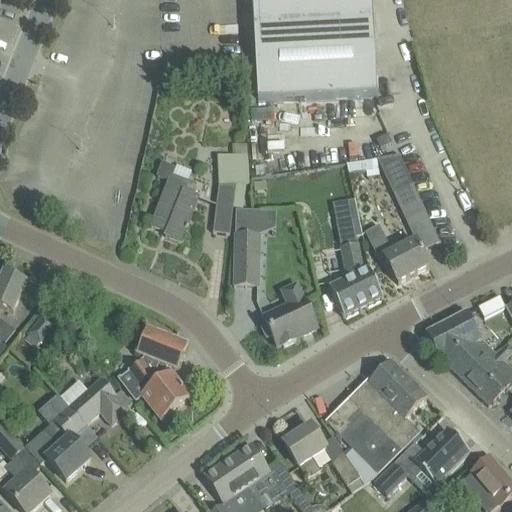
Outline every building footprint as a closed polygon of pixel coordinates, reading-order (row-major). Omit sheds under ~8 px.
[(258,107),(378,101),(373,1),(253,7),(258,107)] [(457,109),(511,97),(511,23),(443,38),(457,109)] [(392,146),(387,137),(376,142),(380,152),(392,146)] [(219,188),(214,235),(230,237),(233,209),(236,187),(246,186),(249,186),(247,157),(233,158),(218,158),(219,188)] [(377,162),(392,197),(416,244),(393,256),(379,228),(365,236),(370,246),(379,263),(384,261),(398,287),(430,270),(421,254),(441,246),(432,227),(413,186),(412,183),(399,158),(377,162)] [(187,233),(189,228),(201,200),(193,197),(197,188),(173,178),(176,170),(162,165),(157,179),(169,184),(151,229),(167,235),(165,239),(180,245),(185,233),(187,233)] [(335,303),(344,321),(383,302),(374,284),(368,272),(362,275),(356,249),(354,240),(361,238),(354,202),(332,206),(336,227),(341,249),(348,282),(329,291),(335,303)] [(258,290),(258,270),(259,237),(235,236),(234,289),(258,290)] [(18,304),(26,285),(4,275),(0,283),(0,309),(13,316),(18,304)] [(303,303),(296,289),(283,295),(289,309),(264,321),(277,350),(282,347),(283,350),(296,344),(295,342),(317,331),(304,302),(303,303)] [(478,307),(482,318),(503,309),(499,298),(478,307)] [(482,345),(475,334),(466,316),(427,336),(442,364),(463,384),(487,360),(489,363),(496,357),(483,344),(482,345)] [(29,337),(24,342),(34,351),(39,345),(40,346),(55,328),(43,318),(28,336),(29,337)] [(178,373),(188,347),(147,331),(137,356),(144,359),(160,366),(178,373)] [(489,363),(487,360),(463,384),(489,410),(503,396),(511,386),(511,371),(505,365),(496,357),(489,363)] [(378,479),(420,436),(406,423),(427,402),(388,363),(325,426),(352,453),(345,459),(345,458),(365,488),(373,483),(378,479)] [(137,382),(127,390),(136,402),(141,398),(149,408),(161,424),(191,401),(171,375),(158,385),(142,364),(130,374),(137,382)] [(89,395),(79,384),(60,400),(70,411),(24,452),(39,469),(46,463),(66,485),(90,463),(71,442),(100,416),(112,429),(128,414),(115,399),(101,384),(89,395)] [(24,452),(23,452),(1,426),(0,426),(0,450),(14,466),(9,471),(3,464),(0,466),(0,490),(19,511),(35,511),(51,499),(31,477),(39,469),(24,452)] [(320,473),(312,461),(325,453),(310,429),(283,447),(299,470),(300,470),(307,481),(320,473)] [(465,431),(432,458),(453,481),(484,454),(465,431)] [(252,448),(221,469),(224,473),(222,474),(228,482),(236,478),(245,492),(246,491),(255,503),(261,511),(266,511),(290,496),(298,491),(280,464),(268,472),(252,448)] [(424,462),(414,451),(390,469),(401,483),(424,462)] [(352,497),(365,488),(345,458),(332,466),(352,497)] [(494,511),(511,497),(511,485),(490,460),(475,473),(461,485),(468,494),(467,500),(472,507),(478,506),(483,511),(494,511)] [(221,469),(204,481),(222,508),(216,511),(261,511),(255,503),(246,491),(245,492),(236,478),(228,482),(222,474),(224,473),(221,469)] [(436,511),(448,503),(440,492),(412,511),(436,511)]
